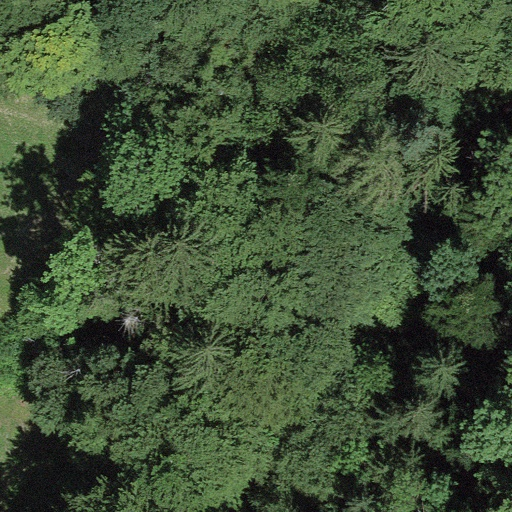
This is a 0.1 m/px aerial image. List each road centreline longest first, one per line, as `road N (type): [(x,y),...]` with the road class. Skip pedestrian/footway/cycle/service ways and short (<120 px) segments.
road 1 (track): [(208,511),(371,252),(511,139)]
road 2 (track): [(0,61),(164,118)]
